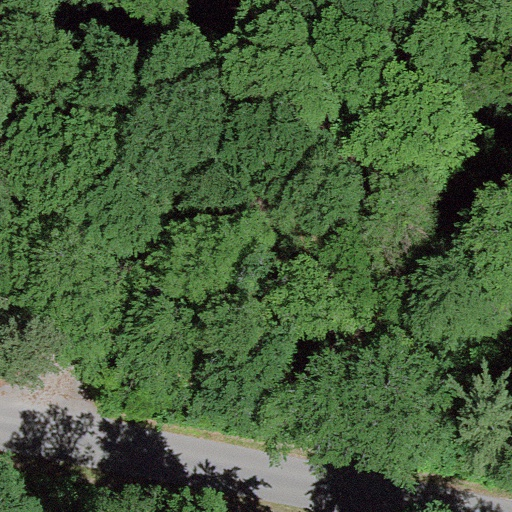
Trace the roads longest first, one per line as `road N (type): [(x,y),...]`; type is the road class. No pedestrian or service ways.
road 1 (track): [(448,0),(370,110),(98,322),(11,426)]
road 2 (tertiary): [(466,511),(0,424)]
